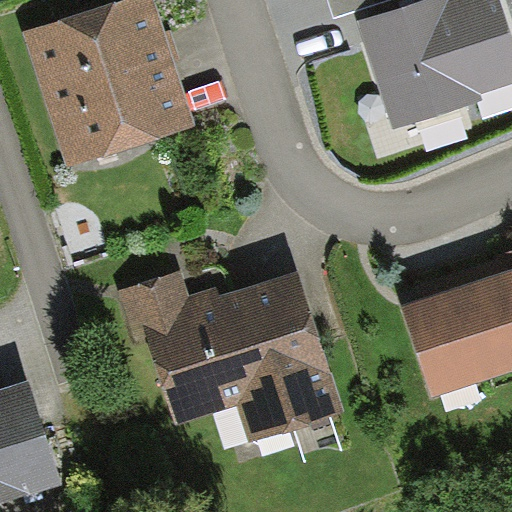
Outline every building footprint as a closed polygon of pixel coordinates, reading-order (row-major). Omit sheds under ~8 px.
[(328,0),(335,22),(404,0),(328,0)] [(411,13),(361,31),(397,135),(481,106),(479,100),(511,88),(511,48),(495,0),(469,0),(449,7),(446,1),(411,13)] [(25,41),(67,173),(192,133),(164,47),(149,1),(25,41)] [(424,305),(406,311),(436,404),(511,379),(511,258),(419,289),(424,305)] [(151,343),(179,432),(235,413),(247,450),(343,418),(313,329),(307,331),(290,279),(208,307),(191,312),(181,281),(121,300),(136,347),(151,343)] [(22,372),(0,379),(0,491),(58,471),(22,372)]
